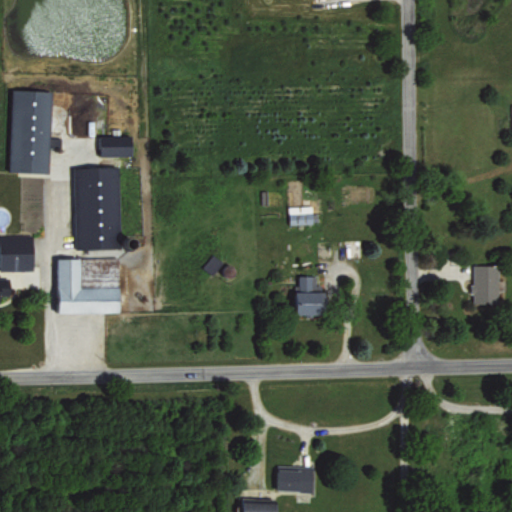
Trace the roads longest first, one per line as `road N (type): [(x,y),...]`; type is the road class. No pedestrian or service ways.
road 1 (tertiary): [(0,376),(511,361)]
road 2 (residential): [(408,365),(406,0)]
